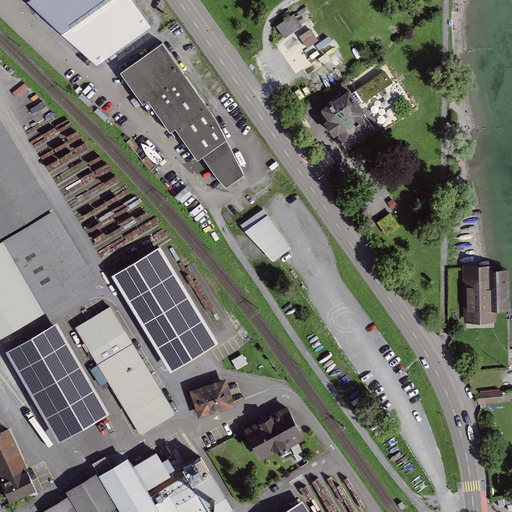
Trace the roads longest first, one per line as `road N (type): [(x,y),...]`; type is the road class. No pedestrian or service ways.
road 1 (primary): [(178,0),(428,356),(461,428),(474,511)]
road 2 (residential): [(54,489),(154,434),(299,394),(379,511)]
